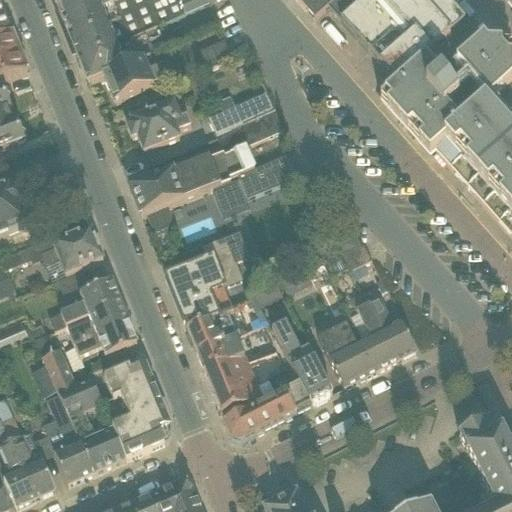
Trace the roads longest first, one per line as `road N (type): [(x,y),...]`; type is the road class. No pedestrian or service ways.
road 1 (residential): [(204,457),(20,0)]
road 2 (residential): [(244,0),(299,128),(493,348)]
road 3 (residential): [(511,280),(261,0)]
road 4 (residential): [(217,487),(493,348)]
road 5 (residential): [(77,511),(204,457)]
